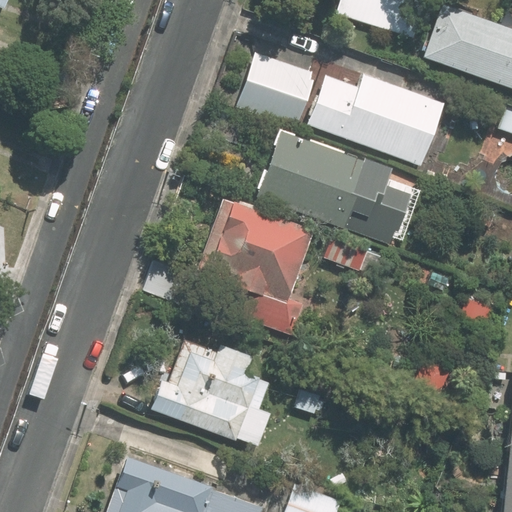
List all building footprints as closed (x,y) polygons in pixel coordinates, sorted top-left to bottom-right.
[(0,0),(0,7),(6,10),(10,0),(0,0)] [(341,0),(336,13),(410,40),(424,0),(341,0)] [(421,59),(511,91),(511,30),(441,5),(421,59)] [(237,106),(295,127),(315,74),(256,53),(237,106)] [(309,125),(422,165),(444,103),(362,74),(358,85),(327,74),(309,125)] [(511,108),(506,107),(498,130),(511,134),(511,108)] [(366,161),(281,130),(258,196),(346,227),(360,187),(383,195),(394,167),(367,157),(366,161)] [(289,300),(314,230),(224,197),(199,265),(238,279),(235,287),(249,291),(263,297),(265,291),(289,300)] [(493,216),(477,208),(471,222),(487,229),(493,216)] [(360,268),(367,248),(332,236),(326,255),(360,268)] [(303,304),(289,300),(265,291),(263,297),(249,291),(240,316),(292,335),(303,304)] [(153,411),(236,441),(260,376),(248,371),(253,357),(221,346),(219,351),(186,338),(170,381),(165,379),(153,411)] [(314,414),(321,394),(300,386),(293,406),(314,414)] [(260,511),(263,507),(212,489),(213,485),(129,455),(108,511),(260,511)] [(337,511),(341,501),(295,484),(284,511),(337,511)]
